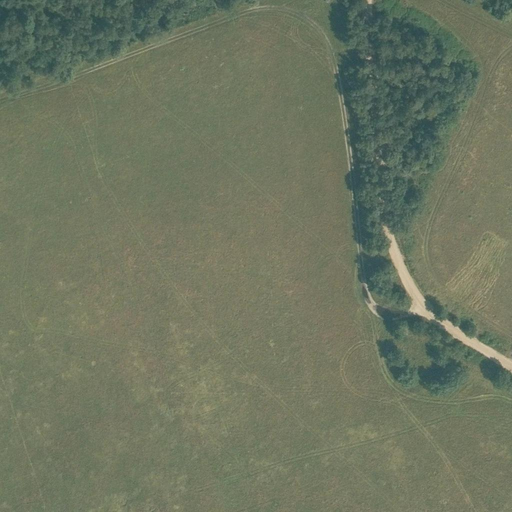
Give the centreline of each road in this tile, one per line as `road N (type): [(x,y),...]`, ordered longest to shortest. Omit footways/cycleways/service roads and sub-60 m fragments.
road 1 (track): [(0,98),(246,11),(300,14),(320,31),(333,60),(367,294),(384,315),(422,304)]
road 2 (track): [(511,365),(434,318),(409,290),(394,254),(367,0)]
